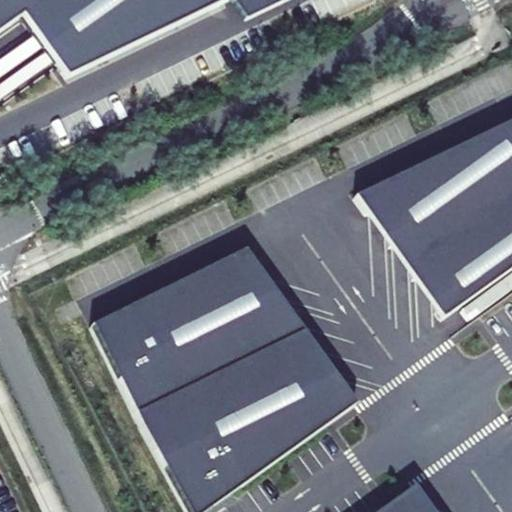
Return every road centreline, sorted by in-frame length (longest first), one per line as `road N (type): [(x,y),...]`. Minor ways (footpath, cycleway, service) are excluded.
road 1 (unclassified): [(0,231),(351,62)]
road 2 (unclassified): [(0,351),(81,511)]
road 3 (unclassified): [(351,62),(475,0)]
